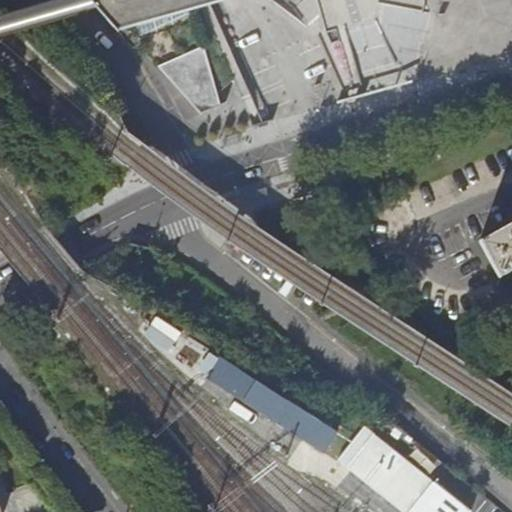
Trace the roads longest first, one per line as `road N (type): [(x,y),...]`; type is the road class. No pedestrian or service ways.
road 1 (residential): [(511,88),(187,184),(0,281)]
road 2 (residential): [(100,511),(0,387)]
